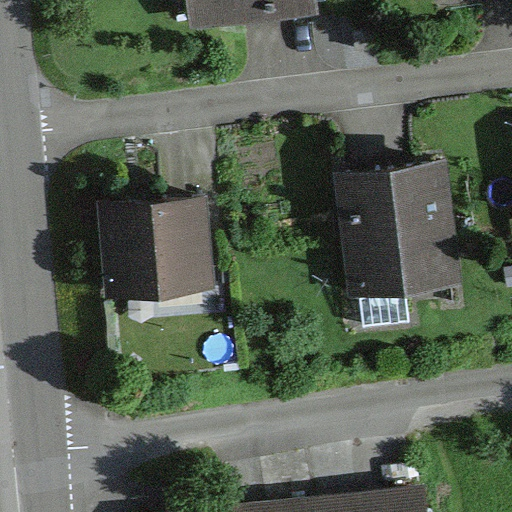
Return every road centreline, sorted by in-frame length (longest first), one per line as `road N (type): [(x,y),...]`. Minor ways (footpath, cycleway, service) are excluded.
road 1 (residential): [(511,71),(14,137)]
road 2 (residential): [(511,388),(43,459)]
road 3 (tertiary): [(43,459),(14,137)]
road 4 (tertiary): [(14,137),(0,11)]
